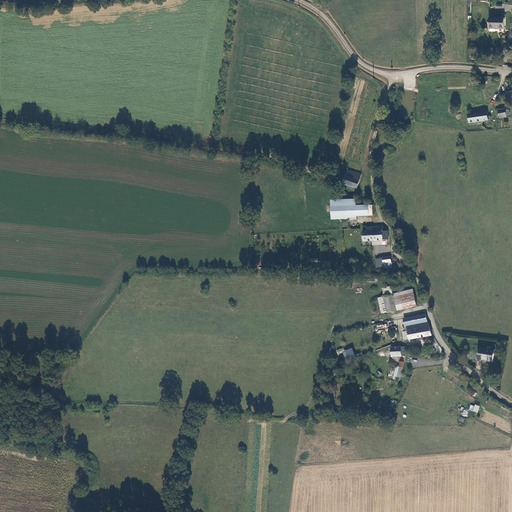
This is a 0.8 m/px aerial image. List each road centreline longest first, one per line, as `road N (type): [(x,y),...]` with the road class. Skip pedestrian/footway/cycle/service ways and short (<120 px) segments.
road 1 (track): [(0,120),(244,152),(376,197)]
road 2 (unclassified): [(291,0),(324,14),(378,72),(438,65),(511,71)]
road 3 (unclassified): [(413,269),(442,342),(477,380),(511,402)]
road 4 (track): [(391,75),(372,147),(376,197)]
